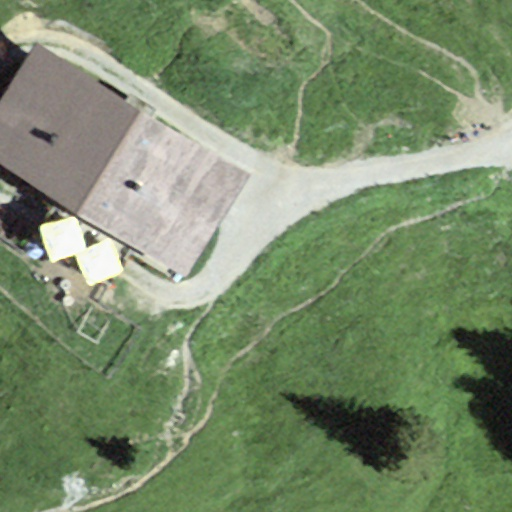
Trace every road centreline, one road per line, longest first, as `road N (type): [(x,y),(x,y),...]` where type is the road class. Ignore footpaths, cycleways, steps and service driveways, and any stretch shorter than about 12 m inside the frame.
road 1 (track): [(290,177),(65,41)]
road 2 (track): [(493,141),(445,165),(290,177)]
